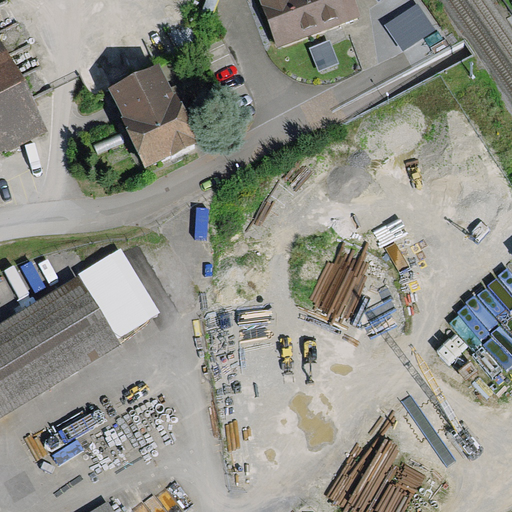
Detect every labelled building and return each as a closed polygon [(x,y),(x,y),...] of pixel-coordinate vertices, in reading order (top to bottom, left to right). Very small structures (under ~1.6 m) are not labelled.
[(258,0),(274,45),(352,18),(345,0),(258,0)] [(320,71),(331,65),(323,50),(312,56),(320,71)] [(0,151),(34,133),(0,69),(0,151)] [(189,147),(152,77),(106,101),(143,172),(189,147)] [(72,291),(0,333),(0,416),(109,352),(72,291)]
